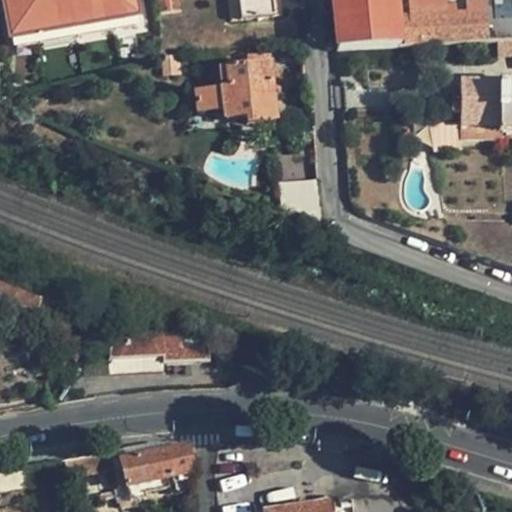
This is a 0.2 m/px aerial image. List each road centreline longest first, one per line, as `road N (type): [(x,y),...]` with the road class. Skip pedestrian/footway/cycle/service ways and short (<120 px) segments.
road 1 (residential): [(310,0),(336,207),(373,240),(511,287)]
road 2 (primary): [(198,409),(360,420),(511,463)]
road 3 (primary): [(0,435),(198,409)]
